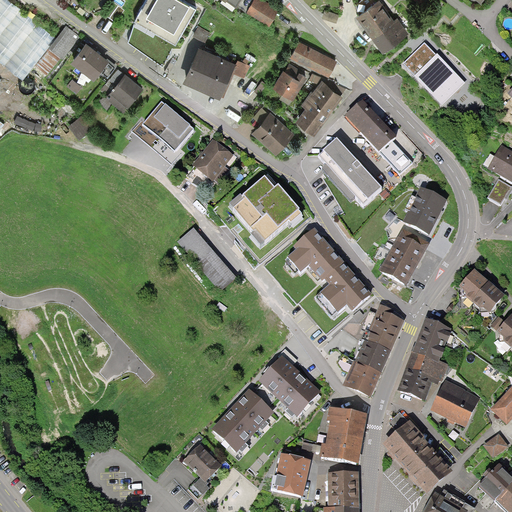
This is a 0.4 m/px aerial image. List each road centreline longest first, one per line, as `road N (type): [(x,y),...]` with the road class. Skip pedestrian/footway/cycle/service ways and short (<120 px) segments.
road 1 (residential): [(117,157),(173,186),(341,392),(377,408)]
road 2 (residential): [(289,169),(52,0)]
road 3 (residential): [(413,316),(457,255),(466,207),(444,160),(368,81)]
road 4 (residential): [(413,316),(373,284),(289,169)]
